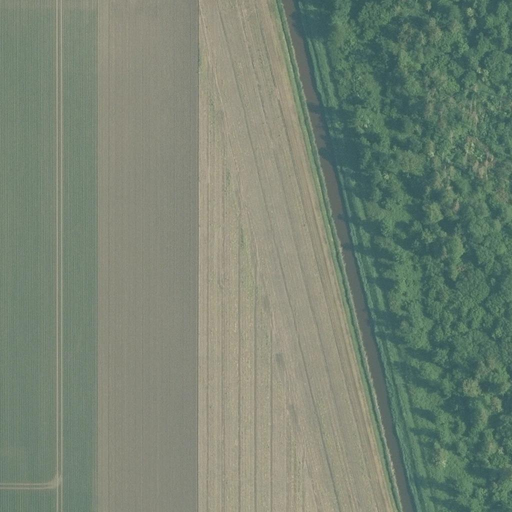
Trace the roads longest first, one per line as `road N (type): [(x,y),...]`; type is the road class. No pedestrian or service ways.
road 1 (track): [(433,511),(312,0)]
road 2 (track): [(511,222),(422,219),(368,236)]
